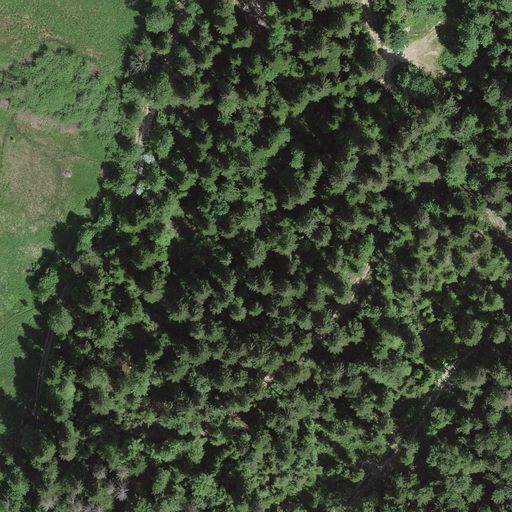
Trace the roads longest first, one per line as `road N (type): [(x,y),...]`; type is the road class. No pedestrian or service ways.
road 1 (track): [(188,0),(145,126),(134,190),(53,321),(21,511)]
road 2 (track): [(500,0),(490,51),(460,77),(379,38),(364,0)]
